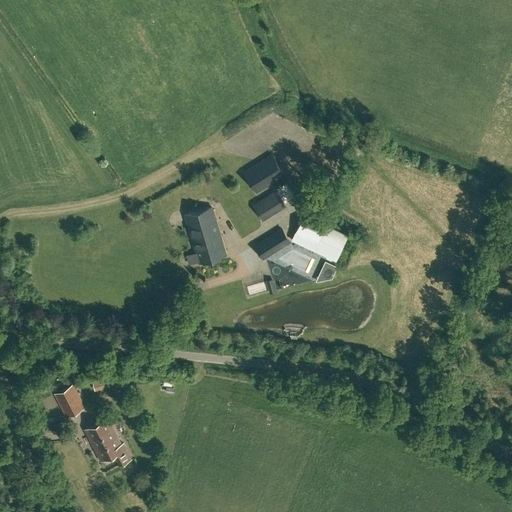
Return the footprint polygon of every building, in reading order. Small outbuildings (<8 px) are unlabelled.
[(244,172),(256,191),(285,174),(272,154),(244,172)] [(276,190),(253,205),(262,220),(286,205),(276,190)] [(211,206),(185,214),(199,262),(225,254),(211,206)] [(325,227),(326,225),(304,215),(292,240),(335,260),(346,237),(325,227)] [(283,229),(260,242),(255,246),(263,259),(291,242),(283,229)] [(266,280),(269,293),(276,291),(273,278),(266,280)] [(85,406),(74,384),(55,393),(66,416),(85,406)] [(85,429),(101,461),(115,454),(120,464),(132,459),(123,443),(121,444),(108,417),(85,429)]
